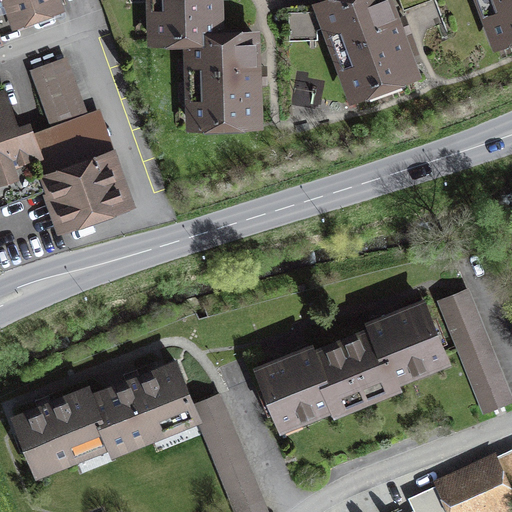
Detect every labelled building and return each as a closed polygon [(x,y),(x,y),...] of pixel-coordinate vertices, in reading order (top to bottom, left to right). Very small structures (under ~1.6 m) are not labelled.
[(0,0),(0,28),(58,7),(55,0),(0,0)] [(204,36),(218,36),(217,0),(158,0),(159,18),(153,18),(154,40),(189,39),(204,38),(204,36)] [(387,0),(335,0),(320,6),(322,10),(328,26),(334,23),(342,45),(333,48),(336,55),(344,52),(352,74),(346,76),(353,96),(414,73),(390,9),(387,0)] [(406,0),(409,9),(433,0),(406,0)] [(511,0),(478,0),(479,2),(485,0),(488,0),(496,21),(490,23),(497,43),(511,37),(511,0)] [(328,26),(322,10),(286,12),(287,41),(317,40),(317,30),(328,26)] [(257,122),(254,35),(218,36),(204,36),(204,38),(189,39),(190,58),(197,58),(197,74),(188,74),(188,82),(197,81),(198,103),(191,103),(192,125),(257,122)] [(33,71),(51,120),(82,108),(64,59),(33,71)] [(30,137),(27,128),(15,132),(3,97),(0,97),(0,206),(49,189),(45,179),(30,137)] [(49,189),(62,226),(128,202),(96,113),(30,137),(45,179),(49,189)] [(440,301),(462,355),(490,344),(467,290),(440,301)] [(343,341),(366,398),(379,393),(382,385),(428,367),(431,359),(444,354),(423,304),(370,325),(372,330),(343,341)] [(366,398),(343,341),(314,353),(312,349),(259,370),(279,420),(292,415),(300,418),(345,400),(353,403),(366,398)] [(511,399),(490,344),(462,355),(484,411),(511,399)] [(92,395),(108,436),(111,444),(195,411),(193,404),(176,362),(92,395)] [(108,436),(92,395),(88,387),(14,417),(34,466),(106,437),(108,436)] [(193,404),(195,411),(236,511),(262,500),(220,394),(193,404)] [(511,511),(511,501),(494,461),(442,485),(454,511),(511,511)] [(418,511),(454,511),(442,485),(413,499),(418,511)]
